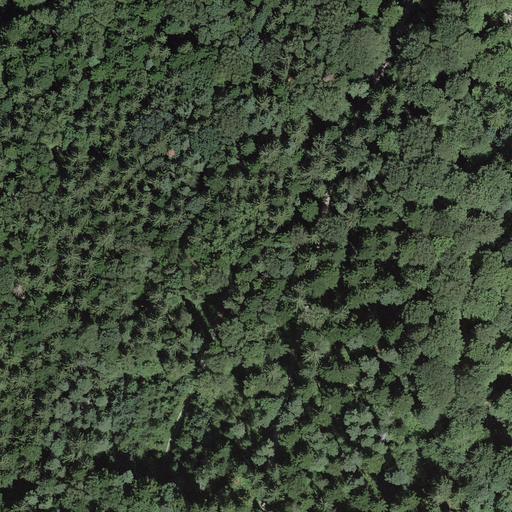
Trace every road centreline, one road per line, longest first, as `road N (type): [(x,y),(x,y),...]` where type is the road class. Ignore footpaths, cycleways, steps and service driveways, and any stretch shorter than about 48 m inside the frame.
road 1 (track): [(416,0),(383,57),(340,91),(306,133),(258,225),(175,429),(157,511)]
road 2 (track): [(0,511),(49,393),(46,335),(82,104),(48,0)]
road 3 (track): [(383,57),(334,186),(263,511)]
